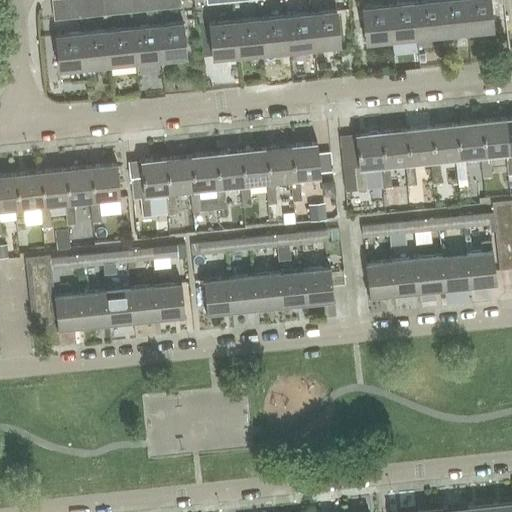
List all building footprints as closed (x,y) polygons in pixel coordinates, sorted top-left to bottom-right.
[(63,19),(61,0),(53,0),(55,20),(63,19)] [(78,0),(80,17),(89,16),(86,0),(78,0)] [(103,0),(105,15),(113,14),(111,0),(103,0)] [(128,0),(130,12),(140,11),(138,0),(128,0)] [(153,0),(155,10),(163,9),(162,0),(153,0)] [(418,38),(443,35),(439,0),(436,0),(414,2),(418,38)] [(439,0),(443,35),(468,33),(464,0),(439,0)] [(464,0),(468,33),(494,30),(490,0),(464,0)] [(393,41),(418,38),(414,2),(389,5),(393,41)] [(367,43),(393,41),(389,5),(363,8),(367,43)] [(314,48),(340,46),(336,10),(311,13),(314,48)] [(289,51),(314,48),(311,13),(286,15),(289,51)] [(264,54),(289,51),(286,15),(261,18),(264,54)] [(239,56),(264,54),(261,18),(236,21),(239,56)] [(214,59),(239,56),(236,21),(210,23),(214,59)] [(160,60),(186,57),(183,22),(157,24),(160,60)] [(135,62),(160,60),(157,24),(132,27),(135,62)] [(111,65),(135,62),(132,27),(107,30),(111,65)] [(86,68),(111,65),(107,30),(82,32),(86,68)] [(60,70),(86,68),(82,32),(56,35),(60,70)] [(489,154),(505,153),(510,152),(506,118),(481,120),(481,121),(484,155),(480,155),(482,177),(491,176),(489,154)] [(484,155),(481,121),(481,120),(456,123),(459,158),(455,158),(457,180),(466,179),(464,157),(480,155),(484,155)] [(439,160),(455,158),(459,158),(456,123),(430,126),(434,160),(430,161),(432,183),(441,182),(439,160)] [(414,162),(430,161),(434,160),(430,126),(405,129),(409,163),(405,163),(407,185),(416,184),(414,162)] [(389,165),(405,163),(409,163),(405,129),(380,132),(384,166),(379,166),(382,188),(392,187),(389,165)] [(363,168),(379,166),(384,166),(380,132),(354,134),(358,167),(354,168),(357,191),(366,190),(363,168)] [(320,174),(318,155),(317,142),(291,145),(294,178),(290,178),(292,200),(302,199),(299,178),(320,176),(320,174)] [(274,180),(290,178),(294,178),(291,145),(266,147),(269,180),(265,181),(267,203),(276,202),(274,180)] [(249,183),(265,181),(269,180),(266,147),(241,150),(244,183),(240,184),(243,213),(252,212),(249,183)] [(224,185),(240,184),(244,183),(241,150),(216,153),(220,186),(214,187),(216,208),(226,207),(224,185)] [(199,188),(214,187),(220,186),(216,153),(191,155),(195,189),(190,189),(192,211),(201,210),(199,188)] [(174,191),(190,189),(195,189),(191,155),(165,158),(169,192),(165,192),(167,214),(176,213),(174,191)] [(149,194),(165,192),(169,192),(165,158),(140,161),(143,193),(139,193),(141,216),(151,215),(149,194)] [(99,199),(120,197),(117,163),(66,168),(69,202),(65,202),(67,224),(76,223),(74,201),(90,200),(92,221),(101,220),(99,199)] [(49,204),(65,202),(69,202),(66,168),(41,171),(44,204),(40,205),(42,226),(50,225),(49,204)] [(23,207),(40,205),(44,204),(41,171),(16,173),(19,207),(14,207),(16,229),(25,228),(23,207)] [(0,223),(0,208),(14,207),(19,207),(16,173),(0,174),(0,230),(1,231),(0,223)] [(140,178),(130,179),(132,195),(139,194),(139,192),(141,192),(140,178)] [(511,199),(492,201),(493,213),(511,211),(511,199)] [(309,224),(325,222),(324,210),(308,212),(309,224)] [(511,211),(493,213),(494,225),(511,222),(511,211)] [(461,215),(462,227),(491,224),(489,212),(461,215)] [(462,227),(461,215),(436,218),(437,230),(462,227)] [(412,232),(437,230),(436,218),(411,221),(412,232)] [(386,223),(388,235),(412,232),(411,221),(386,223)] [(511,222),(494,225),(495,236),(511,234),(511,222)] [(360,226),(361,238),(388,235),(386,223),(360,226)] [(300,233),(301,244),(326,241),(325,230),(300,233)] [(276,246),(301,244),(300,233),(275,235),(276,246)] [(511,234),(495,236),(496,248),(511,246),(511,234)] [(276,246),(275,235),(250,238),(251,249),(276,246)] [(69,238),(56,240),(57,249),(70,248),(69,238)] [(225,241),(226,252),(251,249),(250,238),(225,241)] [(199,243),(200,254),(226,252),(225,241),(199,243)] [(7,246),(0,247),(0,257),(8,257),(7,246)] [(511,257),(511,246),(496,248),(497,259),(511,257)] [(178,247),(152,249),(153,261),(187,258),(186,247),(178,248),(178,247)] [(152,249),(127,251),(128,263),(153,261),(152,249)] [(469,285),(494,282),(491,250),(465,252),(469,285)] [(127,251),(102,254),(103,265),(128,263),(127,251)] [(444,288),(469,285),(465,252),(440,255),(444,288)] [(51,265),(51,258),(50,254),(25,257),(26,267),(51,265)] [(102,254),(77,256),(78,267),(103,265),(102,254)] [(419,290),(444,288),(440,255),(415,258),(419,290)] [(52,270),(78,267),(77,256),(51,258),(51,265),(52,270)] [(511,269),(511,257),(497,259),(499,271),(511,269)] [(394,293),(419,290),(415,258),(390,261),(394,293)] [(368,296),(394,293),(390,261),(365,263),(368,296)] [(52,275),(52,270),(51,265),(26,267),(27,278),(52,275)] [(307,302),(333,299),(329,267),(304,270),(307,302)] [(282,304),(307,302),(304,270),(279,272),(282,304)] [(257,307),(282,304),(279,272),(254,275),(257,307)] [(53,286),(52,275),(27,278),(28,288),(53,286)] [(232,310),(257,307),(254,275),(228,277),(232,310)] [(206,312),(232,310),(228,277),(203,280),(206,312)] [(158,318),(184,315),(181,283),(155,286),(158,318)] [(54,297),(54,296),(53,286),(28,288),(30,299),(54,297)] [(133,320),(158,318),(155,286),(130,288),(133,320)] [(108,322),(133,320),(130,288),(105,291),(108,322)] [(83,325),(108,322),(105,291),(80,293),(83,325)] [(57,328),(83,325),(80,293),(54,296),(54,297),(55,307),(56,318),(57,328)] [(31,309),(55,307),(54,297),(30,299),(31,309)] [(32,320),(56,318),(55,307),(31,309),(32,320)] [(32,320),(33,330),(57,328),(56,318),(32,320)] [(511,511),(511,502),(491,504),(492,511),(511,511)]
